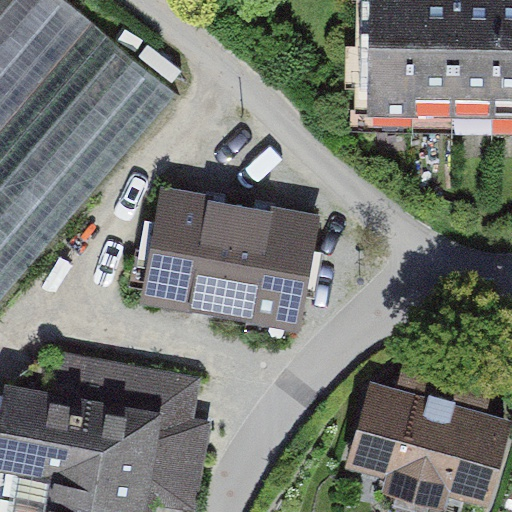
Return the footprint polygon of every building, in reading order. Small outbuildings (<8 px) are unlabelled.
[(63,0),(0,0),(0,313),(183,103),(63,0)] [(511,0),(376,0),(375,118),(511,119),(511,0)] [(313,220),(166,192),(148,280),(295,309),(313,220)] [(195,378),(56,353),(12,387),(0,450),(0,471),(32,477),(25,511),(145,511),(148,497),(198,507),(214,420),(189,415),(195,378)] [(511,424),(511,423),(486,416),(494,384),(408,362),(400,394),(376,388),(355,469),(395,479),(390,495),(450,511),(454,494),(491,504),(511,424)]
